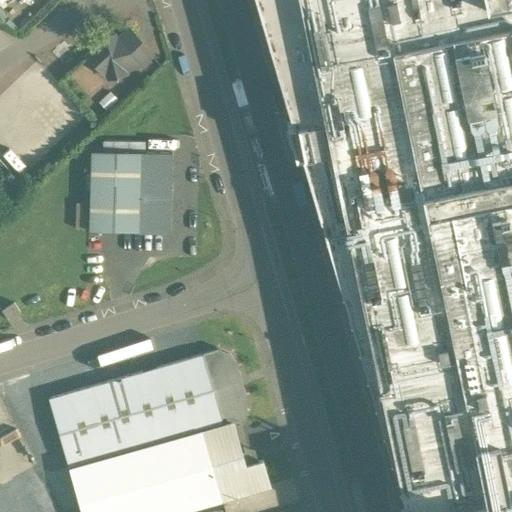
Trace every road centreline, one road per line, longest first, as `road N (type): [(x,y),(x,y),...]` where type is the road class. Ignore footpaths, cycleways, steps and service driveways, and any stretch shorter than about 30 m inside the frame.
road 1 (tertiary): [(271,283),(187,0)]
road 2 (unclassified): [(271,283),(0,365)]
road 3 (tertiary): [(338,511),(271,283)]
